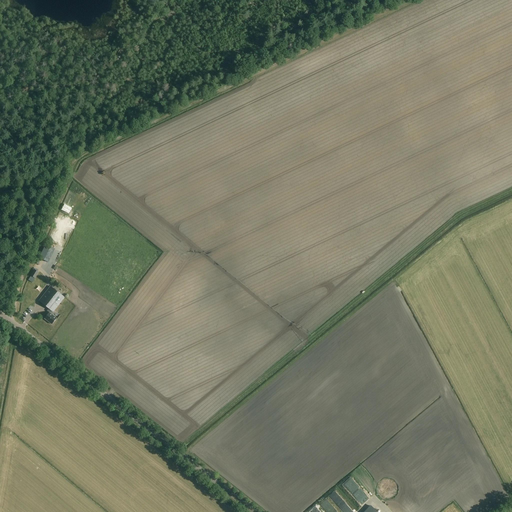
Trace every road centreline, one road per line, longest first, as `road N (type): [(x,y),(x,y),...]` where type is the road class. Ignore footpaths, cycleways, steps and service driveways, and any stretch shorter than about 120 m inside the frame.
road 1 (track): [(10,321),(22,276),(79,158),(320,44)]
road 2 (tertiary): [(251,511),(0,312)]
